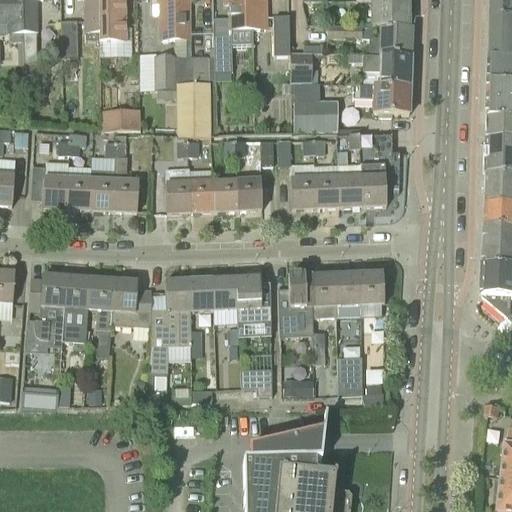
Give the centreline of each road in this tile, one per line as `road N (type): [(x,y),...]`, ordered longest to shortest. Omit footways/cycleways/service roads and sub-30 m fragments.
road 1 (residential): [(0,247),(440,245)]
road 2 (residential): [(440,245),(449,0)]
road 3 (unknown): [(127,511),(122,457),(0,455)]
road 4 (residential): [(425,360),(417,511)]
road 5 (residential): [(437,511),(444,362)]
